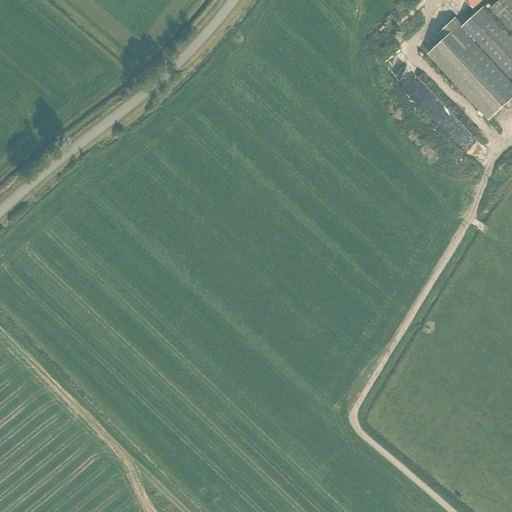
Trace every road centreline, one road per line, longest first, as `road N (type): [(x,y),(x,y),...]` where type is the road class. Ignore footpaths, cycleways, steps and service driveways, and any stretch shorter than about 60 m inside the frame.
road 1 (track): [(452,511),(355,426),(355,409),(472,213),(498,141),(420,65),(415,42),(446,0)]
road 2 (tertiary): [(0,211),(169,71),(233,0)]
